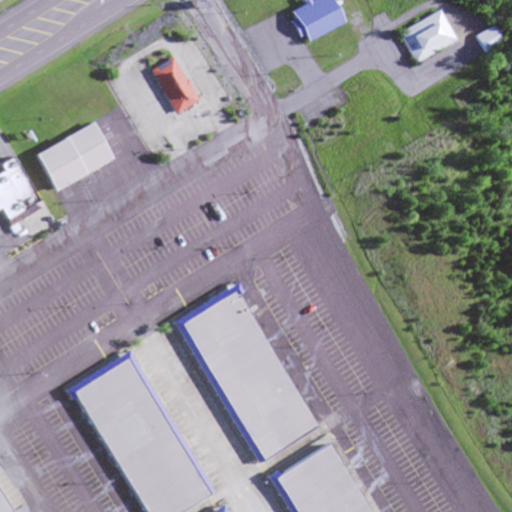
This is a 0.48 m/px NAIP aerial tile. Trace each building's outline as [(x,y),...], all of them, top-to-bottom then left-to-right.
[(301,0),(284,10),(300,40),(335,21),(323,0),(301,0)] [(425,9),(443,39),(406,62),(388,32),(425,9)] [(460,34),(478,23),(490,43),(472,54),(460,34)] [(168,57),(194,100),(174,113),(147,69),(168,57)] [(28,154),(48,190),(107,157),(87,121),(28,154)] [(27,191),(19,178),(6,186),(1,177),(0,177),(0,221),(1,223),(22,210),(15,198),(27,191)] [(66,389),(143,511),(377,511),(332,440),(320,422),(234,285),(174,322),(124,353),(66,389)]
